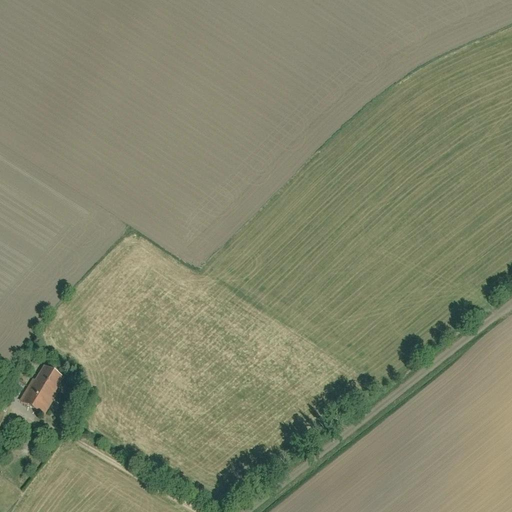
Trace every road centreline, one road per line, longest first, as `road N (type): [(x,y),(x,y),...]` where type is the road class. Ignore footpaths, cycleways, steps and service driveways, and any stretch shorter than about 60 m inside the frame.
road 1 (residential): [(511,303),(247,511)]
road 2 (track): [(198,511),(47,427)]
